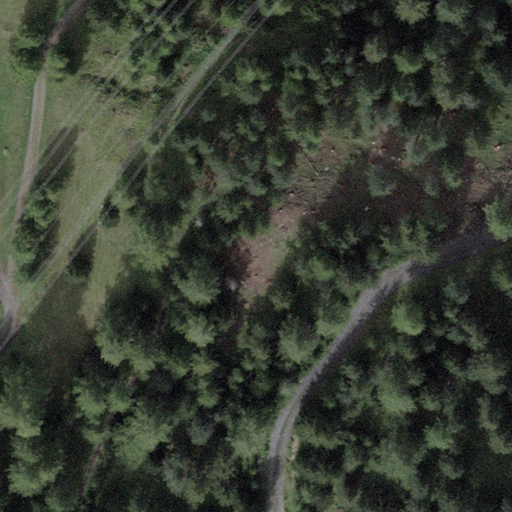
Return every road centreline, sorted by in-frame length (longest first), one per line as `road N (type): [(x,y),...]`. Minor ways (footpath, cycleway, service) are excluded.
road 1 (track): [(276,511),(277,453),(289,413),(335,345),(405,277),(511,228)]
road 2 (track): [(6,305),(44,58),(85,0)]
